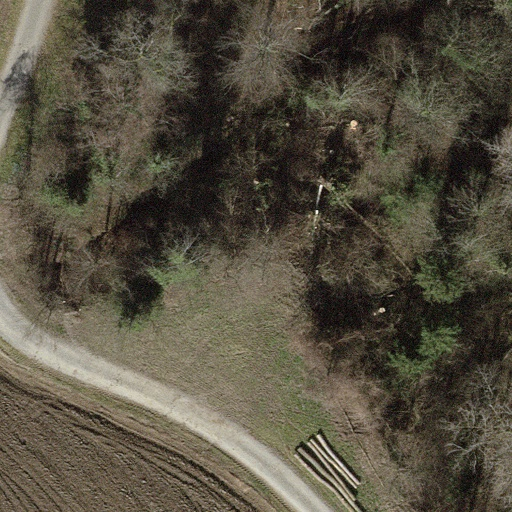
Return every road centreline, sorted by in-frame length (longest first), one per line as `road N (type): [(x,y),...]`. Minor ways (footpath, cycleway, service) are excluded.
road 1 (track): [(0,305),(30,338),(240,439),(315,511)]
road 2 (track): [(43,0),(0,132)]
